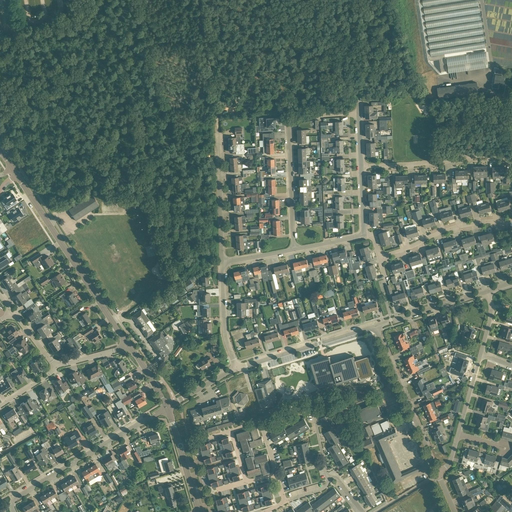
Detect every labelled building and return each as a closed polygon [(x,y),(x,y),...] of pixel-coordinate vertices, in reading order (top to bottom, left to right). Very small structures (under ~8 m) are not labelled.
[(486,52),(446,58),(449,73),(488,67),(486,52)] [(495,82),(494,82),(493,87),(498,88),(499,83),(503,84),(504,78),(505,78),(506,70),(501,70),(495,69),(494,75),(496,75),(495,82)] [(477,82),(437,88),(438,98),(479,93),(477,82)] [(276,123),(276,119),(275,119),(275,118),(267,119),(263,120),(263,124),(260,124),(260,131),(269,131),(269,127),(275,127),(275,123),(276,123)] [(242,127),(235,128),(236,134),(237,134),(237,137),(229,138),(229,145),(241,144),(240,134),(243,134),(242,127)] [(267,146),(274,146),(273,139),(270,139),(270,133),(263,133),(263,147),(267,146)] [(241,144),(229,145),(230,152),(237,151),(241,151),(240,147),(244,147),(244,144),(241,144)] [(275,166),(268,167),(268,170),(264,171),(257,172),(258,177),(263,177),(268,177),(268,174),(275,173),(275,170),(276,170),(276,167),(275,167),(275,166)] [(506,167),(500,167),(500,179),(503,179),(503,182),(509,182),(509,175),(506,175),(506,167)] [(461,170),(456,171),(456,178),(452,178),(453,192),(457,191),(456,182),(457,182),(462,182),(461,170)] [(265,187),(269,187),(276,186),(275,179),(268,179),(268,180),(265,180),(265,187)] [(276,194),(276,186),(269,187),(269,191),(265,191),(265,194),(264,194),(264,197),(269,197),(269,194),(276,194)] [(5,205),(4,206),(7,210),(18,203),(16,200),(17,200),(17,199),(16,200),(12,193),(4,199),(8,204),(5,206),(5,205)] [(255,198),(255,203),(259,203),(258,194),(247,194),(247,198),(255,198)] [(69,210),(76,221),(99,205),(92,195),(69,210)] [(508,200),(502,202),(505,210),(510,208),(508,200)] [(489,202),(483,204),(486,212),(491,211),(489,202)] [(505,210),(502,202),(497,203),(499,211),(505,210)] [(486,212),(483,204),(477,205),(480,214),(486,212)] [(470,206),(464,207),(467,216),(472,214),(470,206)] [(467,216),(464,207),(459,209),(461,217),(467,216)] [(12,208),(6,212),(9,217),(11,216),(14,220),(17,219),(18,219),(21,217),(20,217),(23,215),(18,208),(14,210),(12,208)] [(451,210),(446,212),(448,220),(454,218),(451,210)] [(448,220),(446,212),(440,213),(443,222),(448,220)] [(434,216),(428,218),(430,226),(436,225),(434,216)] [(430,226),(428,218),(422,219),(425,228),(430,226)] [(417,227),(411,228),(414,237),(419,235),(417,227)] [(414,237),(411,228),(405,230),(408,238),(414,237)] [(379,234),(381,240),(390,237),(389,233),(387,234),(387,231),(379,234)] [(492,232),(486,234),(489,244),(492,243),(491,241),(495,240),(495,242),(498,241),(496,235),(494,236),(492,232)] [(486,234),(480,236),(483,246),(489,244),(486,234)] [(474,236),(468,238),(470,245),(476,243),(474,236)] [(390,237),(381,240),(382,246),(390,243),(390,241),(391,241),(390,237)] [(468,238),(462,239),(465,251),(471,249),(470,245),(468,238)] [(455,239),(449,241),(453,252),(456,252),(455,248),(458,247),(455,239)] [(449,241),(443,243),(446,251),(449,250),(450,252),(453,252),(449,241)] [(360,249),(362,255),(370,252),(368,246),(360,249)] [(438,247),(432,248),(435,260),(442,258),(438,247)] [(432,248),(426,250),(429,262),(435,260),(432,248)] [(339,252),(341,262),(343,262),(344,264),(349,262),(350,270),(353,269),(352,264),(350,257),(347,257),(346,250),(339,252)] [(341,262),(339,252),(332,253),(334,260),(335,263),(341,262)] [(362,255),(358,256),(360,262),(372,259),(370,252),(362,255)] [(0,256),(0,268),(9,262),(11,261),(6,253),(0,257),(0,256)] [(40,253),(31,259),(33,263),(38,260),(41,264),(40,265),(43,269),(44,269),(53,263),(49,256),(44,259),(40,253)] [(420,254),(415,256),(417,264),(423,262),(424,266),(423,266),(425,274),(429,272),(427,265),(425,258),(422,259),(420,254)] [(326,255),(320,256),(321,263),(322,267),(328,265),(327,262),(328,262),(326,255)] [(321,263),(320,256),(313,258),(314,265),(315,268),(318,268),(317,264),(321,263)] [(411,266),(417,264),(415,256),(409,258),(411,266)] [(499,262),(502,269),(508,267),(504,257),(502,257),(503,260),(499,262)] [(307,259),(300,261),(302,268),(305,267),(306,271),(309,270),(308,266),(307,259)] [(302,268),(300,261),(293,263),(296,273),(302,271),(302,268)] [(397,263),(399,272),(402,271),(403,275),(406,274),(407,279),(411,278),(409,271),(406,272),(403,262),(397,263)] [(394,273),(399,272),(397,263),(391,265),(394,273)] [(485,266),(481,267),(484,275),(490,273),(487,265),(487,263),(484,263),(485,266)] [(493,263),(487,265),(490,273),(496,271),(493,263)] [(262,273),(263,277),(269,276),(268,271),(269,271),(267,264),(260,266),(262,273)] [(287,264),(280,266),(282,273),(286,272),(287,275),(290,275),(289,271),(287,264)] [(367,273),(365,273),(375,270),(373,264),(365,267),(367,273)] [(260,266),(253,267),(255,275),(256,278),(259,277),(258,274),(262,273),(260,266)] [(282,273),(280,266),(274,267),(275,275),(276,274),(277,278),(279,277),(283,276),(282,274),(282,273)] [(241,271),(242,278),(243,281),(250,279),(249,276),(247,269),(241,271)] [(472,280),(469,269),(463,271),(466,282),(472,280)] [(472,269),(469,269),(472,280),(478,278),(476,271),(472,272),(472,269)] [(375,270),(365,273),(367,279),(369,279),(377,277),(375,270)] [(242,278),(241,271),(234,272),(235,279),(236,279),(236,282),(239,282),(243,281),(242,278)] [(8,272),(5,274),(6,277),(1,280),(3,283),(2,284),(4,286),(13,280),(12,277),(10,275),(8,272)] [(451,273),(451,274),(454,286),(461,284),(458,276),(456,277),(454,272),(451,273)] [(50,279),(52,282),(55,280),(59,286),(56,287),(56,288),(65,282),(60,273),(53,277),(50,279)] [(433,279),(437,291),(443,289),(441,284),(444,283),(441,274),(440,274),(438,277),(433,275),(432,275),(433,279)] [(450,279),(446,280),(448,288),(454,286),(451,274),(448,275),(450,279)] [(39,281),(42,285),(49,281),(46,276),(39,281)] [(201,278),(198,278),(198,285),(209,285),(208,277),(201,277),(201,278)] [(22,285),(26,283),(24,279),(16,284),(18,287),(20,287),(22,285)] [(189,279),(182,284),(187,291),(194,286),(189,279)] [(427,283),(424,284),(426,290),(429,289),(430,293),(437,291),(433,279),(430,280),(432,284),(428,285),(427,283)] [(12,288),(14,291),(18,288),(14,283),(15,282),(13,280),(4,286),(5,288),(6,288),(8,290),(12,288)] [(274,283),(274,280),(268,281),(271,293),(272,293),(276,292),(276,289),(274,283)] [(397,282),(395,283),(396,285),(401,283),(404,292),(398,294),(401,302),(407,300),(406,298),(409,297),(407,292),(406,288),(404,280),(397,282)] [(410,288),(409,288),(410,291),(413,298),(419,296),(416,286),(410,288)] [(418,286),(416,286),(419,296),(425,295),(422,287),(419,288),(418,286)] [(21,292),(13,297),(16,302),(28,294),(26,291),(22,294),(21,292)] [(64,291),(58,294),(60,297),(61,297),(64,301),(67,299),(71,305),(78,301),(72,292),(66,296),(65,294),(66,294),(64,291)] [(396,295),(392,296),(395,304),(401,302),(398,294),(397,291),(395,292),(396,295)] [(209,293),(198,294),(199,304),(203,304),(203,301),(209,301),(209,293)] [(28,294),(16,302),(19,307),(27,301),(26,299),(30,297),(28,294)] [(373,303),(369,304),(371,311),(378,309),(375,298),(372,299),(373,303)] [(283,302),(286,311),(294,308),(292,300),(283,302)] [(364,302),(361,303),(362,306),(364,313),(371,311),(369,304),(369,302),(364,303),(364,302)] [(34,303),(26,307),(29,311),(25,314),(28,318),(40,310),(37,307),(38,306),(36,303),(34,304),(34,303)] [(203,304),(197,305),(197,311),(198,316),(203,315),(203,316),(210,315),(210,307),(203,308),(203,304)] [(356,304),(349,307),(350,310),(352,317),(359,315),(356,304)] [(323,318),(325,325),(332,323),(329,312),(325,313),(324,310),(321,311),(320,307),(318,308),(317,305),(316,305),(318,312),(320,319),(323,318)] [(71,312),(74,317),(81,312),(77,307),(71,312)] [(345,307),(342,308),(343,312),(345,319),(352,317),(350,310),(349,307),(345,308),(345,307)] [(329,312),(332,323),(339,321),(335,308),(328,310),(329,312)] [(141,310),(132,316),(138,325),(139,324),(141,328),(147,337),(153,332),(153,331),(155,330),(141,310)] [(39,311),(28,318),(31,323),(35,320),(41,317),(43,320),(50,315),(48,312),(42,316),(39,312),(39,311)] [(316,316),(309,318),(312,329),(319,327),(317,320),(320,319),(318,312),(315,313),(316,316)] [(80,316),(85,325),(91,321),(85,313),(81,315),(80,316)] [(447,314),(440,316),(444,327),(446,327),(452,325),(451,316),(448,317),(447,314)] [(40,333),(48,328),(50,327),(47,323),(48,321),(46,318),(41,322),(43,325),(37,329),(40,333)] [(312,329),(309,318),(302,320),(303,324),(305,331),(312,329)] [(430,324),(427,325),(430,332),(433,331),(439,330),(438,326),(435,318),(429,320),(430,324)] [(203,332),(202,332),(211,332),(211,323),(206,323),(206,319),(199,320),(200,327),(203,327),(203,332)] [(293,325),(290,326),(292,335),(299,333),(297,326),(296,323),(293,323),(293,325)] [(82,331),(85,336),(89,334),(92,338),(95,342),(102,338),(97,330),(94,332),(93,330),(91,326),(82,331)] [(292,335),(290,326),(286,327),(286,326),(283,327),(284,330),(283,330),(286,337),(292,335)] [(468,337),(473,339),(476,329),(471,328),(465,326),(463,331),(467,332),(466,336),(468,337)] [(506,337),(509,338),(511,332),(511,328),(504,326),(502,336),(506,337)] [(9,338),(7,339),(10,343),(16,339),(14,336),(18,333),(13,327),(5,333),(9,338)] [(48,328),(40,333),(43,338),(50,333),(48,328)] [(275,333),(271,334),(273,341),(280,339),(278,332),(277,329),(274,329),(275,333)] [(156,350),(162,346),(162,345),(163,344),(163,343),(166,340),(160,332),(149,340),(150,342),(150,344),(152,345),(156,350)] [(254,332),(250,333),(254,346),(261,344),(259,338),(256,338),(254,332)] [(273,341),(271,334),(268,335),(267,332),(264,332),(265,336),(267,343),(273,341)] [(405,332),(395,336),(397,343),(405,341),(408,339),(405,332)] [(254,346),(250,333),(246,334),(246,337),(247,337),(248,341),(245,342),(247,349),(254,346)] [(48,343),(51,347),(62,340),(58,334),(54,336),(56,338),(48,343)] [(16,344),(23,354),(30,349),(27,345),(28,345),(23,339),(16,344)] [(162,346),(156,350),(157,350),(161,356),(160,356),(164,361),(168,358),(169,357),(167,354),(172,351),(169,348),(170,347),(170,344),(169,341),(168,342),(166,340),(163,343),(163,344),(162,345),(162,346)] [(59,342),(51,347),(54,352),(64,345),(62,341),(59,343),(59,342)] [(405,341),(397,343),(400,350),(409,347),(408,343),(406,344),(405,341)] [(498,349),(510,352),(511,345),(500,342),(498,349)] [(173,354),(176,356),(184,344),(182,343),(173,354)] [(456,363),(467,366),(469,361),(465,359),(467,355),(467,356),(467,355),(455,351),(454,356),(457,357),(456,363)] [(199,363),(196,365),(196,366),(198,369),(199,369),(201,367),(202,369),(211,364),(209,362),(212,360),(210,356),(199,363)] [(329,358),(311,363),(314,372),(318,387),(336,381),(337,384),(359,377),(360,379),(365,378),(374,375),(368,356),(355,360),(353,356),(331,362),(329,358)] [(413,356),(404,359),(407,366),(418,362),(417,359),(415,360),(413,356)] [(32,368),(35,373),(41,369),(39,366),(42,364),(38,358),(35,360),(36,361),(30,364),(33,368),(32,368)] [(100,359),(105,367),(110,365),(106,358),(100,359)] [(114,374),(115,376),(127,370),(125,366),(125,365),(123,362),(123,363),(121,360),(117,362),(115,359),(110,362),(112,366),(113,367),(116,366),(118,369),(116,370),(114,374)] [(418,362),(407,366),(410,373),(416,371),(419,370),(417,366),(422,364),(420,361),(418,362)] [(438,365),(443,374),(447,372),(443,363),(438,365)] [(465,372),(467,366),(456,363),(454,368),(450,367),(449,371),(450,373),(457,376),(458,376),(458,375),(459,370),(465,372)] [(98,364),(87,371),(91,378),(97,374),(99,377),(100,376),(104,385),(105,385),(109,383),(98,364)] [(16,374),(16,375),(13,377),(18,384),(25,380),(23,377),(27,374),(22,368),(17,371),(18,372),(16,374)] [(490,377),(501,380),(503,372),(492,369),(490,377)] [(72,383),(77,381),(79,385),(85,381),(80,372),(77,374),(75,371),(68,375),(72,383)] [(2,379),(0,380),(7,391),(12,388),(10,384),(12,382),(9,376),(5,378),(7,380),(5,382),(2,379)] [(126,384),(129,390),(137,386),(133,380),(131,376),(127,378),(128,379),(124,381),(126,384)] [(423,378),(414,382),(417,390),(425,386),(424,385),(423,383),(425,382),(423,378)] [(56,387),(59,393),(69,387),(65,382),(62,383),(59,379),(54,383),(56,387)] [(117,379),(110,383),(115,390),(122,386),(117,379)] [(255,389),(261,409),(274,405),(272,401),(277,399),(275,392),(274,389),(273,384),(272,384),(271,379),(263,381),(264,383),(261,384),(262,387),(255,389)] [(417,390),(417,391),(418,393),(419,393),(420,396),(425,394),(431,391),(430,389),(431,388),(428,383),(424,385),(425,386),(417,390)] [(435,395),(439,393),(444,390),(442,385),(432,390),(435,395)] [(485,393),(496,396),(498,387),(494,386),(493,387),(488,385),(485,393)] [(40,395),(43,399),(43,400),(47,398),(47,399),(49,398),(50,400),(56,396),(52,389),(48,392),(45,388),(39,392),(41,394),(40,395)] [(120,390),(116,392),(121,399),(126,396),(125,393),(122,395),(120,390)] [(238,391),(232,396),(234,401),(233,401),(234,404),(234,403),(235,406),(238,405),(237,403),(244,404),(248,400),(246,394),(240,393),(238,391)] [(136,402),(139,407),(146,402),(140,392),(133,397),(135,400),(136,402)] [(130,394),(121,399),(124,405),(133,400),(131,398),(130,394)] [(374,402),(356,410),(361,422),(367,420),(368,423),(389,414),(381,396),(373,399),(374,402)] [(28,401),(26,402),(32,410),(37,407),(37,408),(40,406),(36,400),(34,402),(31,397),(27,400),(28,401)] [(229,397),(222,399),(226,411),(232,409),(229,397)] [(480,407),(493,411),(495,406),(492,406),(493,401),(483,398),(480,407)] [(116,411),(114,413),(115,415),(114,415),(116,418),(116,419),(117,418),(117,419),(118,419),(126,414),(125,412),(127,410),(124,405),(121,399),(115,403),(119,409),(116,411)] [(216,401),(217,404),(220,412),(223,411),(223,412),(226,411),(222,399),(216,401)] [(23,409),(20,411),(22,415),(23,415),(23,416),(32,410),(26,402),(24,403),(24,402),(20,404),(23,409)] [(433,402),(423,405),(426,413),(433,410),(432,406),(435,405),(433,402)] [(86,404),(80,408),(88,419),(93,416),(86,404)] [(217,404),(210,406),(212,414),(220,412),(217,404)] [(202,408),(206,420),(208,419),(207,416),(212,414),(210,406),(202,408)] [(202,407),(196,409),(200,421),(206,420),(202,408),(202,407)] [(9,411),(14,419),(16,422),(19,420),(17,417),(19,416),(14,408),(9,411)] [(200,421),(196,409),(190,411),(191,412),(194,423),(200,421)] [(436,409),(433,410),(426,413),(429,420),(430,420),(430,422),(437,419),(436,417),(439,416),(436,409)] [(10,422),(14,419),(9,411),(5,414),(10,422)] [(103,423),(105,427),(111,423),(108,419),(111,417),(108,413),(107,411),(101,414),(97,416),(102,424),(103,423)] [(321,418),(325,425),(334,419),(330,413),(321,418)] [(479,415),(476,424),(480,425),(479,428),(488,431),(489,427),(486,426),(487,421),(490,422),(491,419),(487,417),(479,415)] [(500,422),(499,427),(502,428),(505,419),(497,417),(495,416),(494,420),(500,422)] [(304,419),(298,423),(303,432),(310,428),(304,419)] [(325,425),(328,431),(332,429),(334,428),(338,426),(334,419),(325,425)] [(384,467),(389,478),(391,477),(394,483),(403,479),(403,478),(422,470),(421,466),(401,474),(386,439),(398,434),(395,427),(392,428),(388,420),(381,423),(382,426),(380,426),(378,422),(371,425),(372,428),(371,429),(369,425),(362,428),(365,437),(366,436),(367,440),(362,442),(365,449),(374,445),(373,444),(376,443),(380,451),(378,452),(382,463),(384,462),(387,466),(384,467)] [(207,429),(208,432),(218,429),(234,424),(234,421),(207,429)] [(49,423),(46,426),(49,431),(48,431),(50,435),(54,432),(52,430),(53,429),(49,423)] [(89,433),(91,435),(97,431),(94,426),(92,423),(83,428),(87,435),(89,433)] [(298,423),(291,427),(297,436),(303,432),(298,423)] [(431,429),(437,442),(445,439),(441,432),(443,431),(441,425),(431,429)] [(240,435),(237,436),(238,440),(240,439),(244,451),(246,451),(249,459),(246,460),(249,469),(247,470),(248,474),(251,474),(251,476),(261,473),(261,472),(263,472),(264,474),(268,473),(267,471),(269,470),(267,460),(268,460),(267,456),(265,456),(264,454),(254,457),(254,454),(257,453),(255,449),(252,450),(252,447),(261,444),(261,442),(263,441),(262,437),(260,438),(257,428),(255,429),(254,426),(250,428),(251,430),(249,430),(239,433),(240,435)] [(503,438),(507,439),(511,427),(509,426),(509,428),(504,427),(501,437),(501,438),(502,437),(504,438),(503,438)] [(283,427),(277,430),(282,440),(288,436),(288,435),(285,430),(283,427)] [(291,427),(285,430),(288,435),(288,436),(290,438),(291,440),(297,436),(291,427)] [(325,433),(328,439),(338,434),(334,428),(332,429),(328,431),(325,433)] [(282,440),(277,430),(270,434),(276,443),(282,440)] [(81,437),(77,431),(64,438),(70,448),(78,443),(76,440),(81,437)] [(144,441),(150,440),(150,443),(159,440),(158,433),(152,435),(152,433),(143,436),(144,441)] [(328,439),(332,446),(336,444),(338,443),(341,440),(338,434),(328,439)] [(228,437),(218,440),(218,442),(219,445),(222,444),(223,448),(223,449),(232,446),(231,441),(230,442),(228,437)] [(38,449),(34,452),(41,465),(48,461),(44,455),(47,453),(47,452),(48,451),(47,448),(44,442),(41,444),(43,448),(39,450),(38,449)] [(53,450),(56,456),(63,451),(60,445),(58,442),(54,444),(56,448),(53,450)] [(211,442),(200,445),(202,450),(201,450),(202,455),(210,452),(209,448),(212,447),(211,442)] [(309,448),(308,442),(296,445),(298,451),(309,448)] [(328,448),(332,454),(341,449),(338,443),(336,444),(332,446),(328,448)] [(118,451),(123,460),(128,457),(126,453),(131,450),(128,445),(118,451)] [(225,453),(222,454),(223,459),(234,456),(232,451),(233,451),(232,446),(223,449),(225,453)] [(138,447),(135,448),(140,456),(144,455),(141,452),(138,447)] [(310,455),(309,448),(298,451),(299,457),(310,455)] [(25,451),(29,458),(33,455),(29,449),(25,451)] [(332,454),(336,461),(345,455),(341,449),(332,454)] [(468,460),(471,461),(474,451),(469,449),(468,454),(464,453),(461,463),(466,465),(468,460)] [(136,451),(132,453),(137,462),(139,465),(142,463),(136,451)] [(474,451),(471,461),(470,466),(478,468),(481,458),(478,457),(479,452),(474,451)] [(7,454),(13,464),(16,462),(10,452),(7,454)] [(210,452),(202,455),(203,460),(204,459),(206,464),(216,461),(215,456),(212,457),(210,452)] [(112,454),(103,460),(108,469),(116,464),(117,466),(118,465),(122,472),(125,470),(124,468),(125,468),(121,461),(117,463),(112,454)] [(487,471),(488,466),(491,455),(486,454),(485,459),(481,458),(478,468),(487,471)] [(310,455),(299,457),(300,464),(312,461),(310,455)] [(345,455),(336,461),(340,467),(349,461),(345,455)] [(491,455),(488,466),(491,467),(491,470),(491,472),(495,473),(498,463),(495,462),(496,457),(491,455)] [(159,459),(158,459),(162,472),(173,469),(170,461),(168,461),(168,460),(168,461),(167,457),(159,460),(159,459)] [(510,467),(508,459),(507,459),(506,459),(506,458),(502,457),(499,469),(501,470),(502,467),(506,468),(510,467)] [(22,466),(27,473),(36,468),(32,460),(22,466)] [(230,462),(225,464),(226,469),(229,468),(230,472),(239,470),(237,465),(236,465),(235,461),(230,462)] [(351,472),(352,475),(361,470),(359,467),(361,466),(360,463),(350,469),(352,472),(351,472)] [(95,464),(89,468),(95,478),(101,474),(99,470),(95,464)] [(218,466),(207,469),(208,473),(207,474),(209,478),(217,476),(216,472),(219,471),(218,466)] [(15,467),(5,473),(7,476),(10,474),(14,481),(21,477),(15,467)] [(95,478),(89,468),(82,472),(85,479),(85,478),(88,482),(95,478)] [(232,476),(228,477),(230,482),(236,481),(241,479),(239,475),(240,475),(240,474),(239,470),(230,472),(232,476)] [(355,477),(356,479),(366,474),(364,471),(363,472),(361,470),(352,475),(354,477),(355,477)] [(306,472),(300,474),(303,485),(309,483),(306,472)] [(104,475),(109,483),(112,481),(107,473),(104,475)] [(300,474),(294,476),(297,487),(303,485),(300,474)] [(357,482),(359,485),(368,480),(366,477),(367,476),(366,474),(356,479),(358,482),(357,482)] [(0,476),(0,489),(8,485),(3,475),(0,476)] [(75,476),(68,481),(72,487),(76,484),(78,488),(80,486),(78,483),(79,483),(75,476)] [(217,476),(209,478),(210,483),(211,483),(212,487),(223,484),(222,479),(218,480),(217,476)] [(294,476),(287,478),(291,489),(297,487),(294,476)] [(453,480),(456,488),(465,484),(466,484),(464,479),(461,480),(459,477),(453,480)] [(361,487),(363,490),(373,484),(372,484),(371,481),(369,482),(368,480),(359,485),(360,488),(361,487)] [(72,487),(68,481),(61,485),(65,491),(67,495),(70,493),(68,489),(72,487)] [(176,506),(173,497),(175,496),(172,485),(171,485),(171,483),(166,484),(158,487),(159,492),(166,490),(168,498),(171,508),(176,506)] [(363,493),(365,495),(374,489),(372,487),(374,486),(373,484),(363,490),(364,492),(363,493)] [(466,493),(467,496),(482,489),(477,491),(475,488),(469,491),(468,491),(465,484),(456,488),(460,496),(466,493)] [(267,485),(257,488),(258,493),(261,492),(263,496),(271,494),(270,489),(269,489),(267,485)] [(81,488),(86,496),(90,494),(85,486),(81,488)] [(334,488),(328,492),(335,501),(341,496),(334,488)] [(54,489),(47,493),(51,499),(54,497),(57,501),(60,499),(57,495),(58,495),(54,489)] [(365,499),(366,501),(376,496),(374,493),(375,492),(374,489),(365,495),(364,496),(365,498),(365,499)] [(467,496),(468,498),(471,497),(483,492),(482,489),(467,496)] [(248,490),(238,493),(239,498),(238,498),(239,503),(248,501),(247,496),(250,495),(248,490)] [(328,492),(323,497),(329,505),(335,501),(328,492)] [(51,499),(47,493),(40,497),(44,503),(46,506),(48,504),(47,502),(51,499)] [(264,500),(261,501),(262,506),(273,503),(272,499),(273,499),(271,494),(263,496),(264,500)] [(376,496),(366,501),(368,504),(369,504),(370,506),(382,499),(381,497),(379,498),(379,497),(377,498),(376,496)] [(227,497),(216,500),(217,504),(216,504),(218,509),(226,507),(225,503),(228,502),(227,497)] [(323,497),(317,501),(323,510),(329,505),(323,497)] [(471,497),(468,498),(462,501),(465,509),(475,505),(471,497)] [(503,497),(499,502),(505,507),(508,510),(509,509),(511,507),(506,503),(508,501),(503,497)] [(497,500),(490,508),(494,511),(500,511),(505,507),(499,502),(497,500)] [(34,501),(28,504),(32,510),(35,508),(37,511),(39,510),(37,507),(34,501)] [(248,501),(239,503),(241,508),(242,508),(243,511),(254,509),(252,504),(249,505),(248,501)] [(317,501),(311,506),(314,510),(315,511),(320,511),(323,510),(317,501)] [(308,502),(303,506),(306,511),(312,511),(315,511),(314,510),(311,506),(308,502)]
